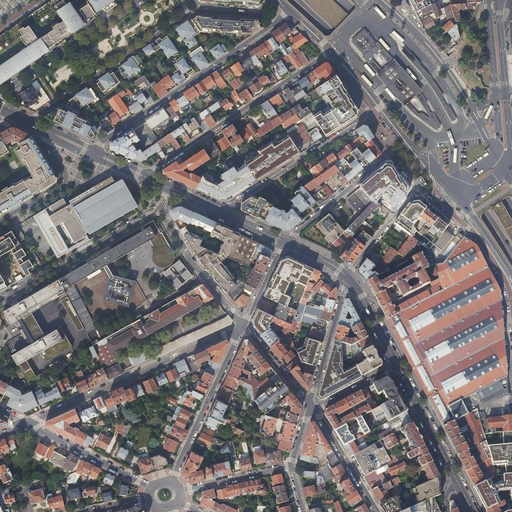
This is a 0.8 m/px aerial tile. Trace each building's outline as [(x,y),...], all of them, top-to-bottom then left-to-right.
[(52,0),(51,0),(0,36),(0,66),(5,63),(6,63),(18,55),(17,54),(29,47),(27,44),(26,44),(20,37),(23,35),(20,30),(24,27),(25,28),(29,26),(39,40),(54,29),(53,27),(59,23),(60,24),(64,21),(58,11),(59,10),(56,5),(52,0)] [(0,83),(46,52),(47,53),(64,41),(62,39),(72,32),(72,33),(85,24),(70,2),(67,4),(63,0),(56,5),(59,10),(58,11),(64,21),(60,24),(59,23),(53,27),(54,29),(39,40),(29,26),(25,28),(24,27),(20,30),(23,35),(20,37),(26,44),(27,44),(29,47),(17,54),(18,55),(6,63),(5,63),(0,66),(0,83)] [(0,0),(0,16),(15,4),(16,2),(16,5),(19,4),(24,0),(0,0)] [(85,0),(88,4),(95,14),(95,13),(104,8),(106,12),(107,12),(107,11),(113,7),(112,6),(110,3),(114,1),(114,0),(85,0)] [(264,0),(197,0),(200,3),(201,3),(201,5),(228,6),(259,9),(263,4),(261,3),(264,0)] [(410,0),(416,12),(420,10),(435,2),(433,0),(410,0)] [(440,9),(437,2),(435,2),(420,10),(423,14),(427,12),(427,13),(429,12),(429,11),(432,10),(432,9),(434,12),(440,9)] [(87,20),(95,14),(88,4),(80,10),(87,20)] [(434,12),(425,17),(426,20),(423,21),(427,29),(435,25),(433,21),(436,20),(435,17),(446,11),(450,21),(451,20),(454,17),(450,4),(440,9),(434,12)] [(460,21),(459,13),(456,13),(455,4),(450,4),(454,17),(456,21),(460,21)] [(258,20),(197,16),(188,22),(187,19),(175,27),(182,38),(183,37),(184,39),(183,40),(184,41),(189,49),(198,43),(193,37),(197,34),(196,32),(200,30),(209,30),(209,31),(250,34),(250,33),(252,33),(254,32),(254,33),(261,28),(259,25),(261,23),(258,20)] [(455,25),(451,20),(450,21),(442,27),(446,31),(446,32),(455,25)] [(279,28),(285,36),(296,29),(290,23),(286,23),(279,28)] [(460,37),(461,35),(460,35),(457,25),(456,23),(455,25),(446,32),(448,34),(449,35),(449,36),(450,39),(449,40),(450,42),(451,43),(460,36),(460,37)] [(285,56),(293,51),(294,50),(291,46),(287,48),(282,41),(286,38),(285,36),(279,28),(276,30),(272,33),(280,43),(278,44),(284,54),(285,56)] [(369,61),(371,60),(373,58),(375,56),(377,55),(378,53),(380,52),(383,50),(377,43),(375,44),(363,30),(361,32),(358,35),(357,36),(354,38),(351,41),(350,42),(362,55),(361,57),(367,63),(369,61)] [(448,34),(446,32),(443,35),(435,42),(438,46),(442,42),(444,41),(445,39),(445,38),(446,38),(446,37),(447,36),(446,36),(447,35),(448,34)] [(273,37),(278,44),(280,43),(272,33),(270,34),(273,37)] [(291,46),(294,50),(297,48),(306,42),(308,40),(301,33),(294,38),(289,42),(291,46)] [(160,37),(156,40),(161,47),(163,51),(173,44),(167,36),(162,40),(160,37)] [(275,47),(278,44),(273,37),(268,40),(273,48),(275,50),(276,49),(275,47)] [(161,47),(156,40),(147,46),(143,49),(147,55),(153,50),(155,52),(161,47)] [(263,43),(269,51),(273,48),(268,40),(263,43)] [(258,47),(263,54),(269,51),(263,43),(258,47)] [(442,51),(449,46),(447,44),(446,43),(444,45),(440,48),(442,51)] [(173,44),(163,51),(168,58),(173,55),(174,56),(179,53),(173,44)] [(215,56),(216,59),(218,57),(225,53),(224,52),(227,49),(223,44),(220,46),(219,44),(209,51),(214,57),(215,56)] [(190,54),(200,69),(205,66),(209,64),(201,52),(204,50),(201,46),(190,54)] [(258,58),(263,54),(258,47),(255,49),(253,51),(258,58)] [(296,56),(299,61),(302,66),(307,63),(306,60),(308,59),(302,51),(300,52),(297,48),(294,50),(293,51),(296,56)] [(451,122),(456,120),(455,118),(450,107),(446,107),(442,99),(442,95),(434,82),(429,76),(425,70),(420,64),(411,53),(410,54),(404,48),(401,51),(422,74),(428,83),(434,91),(451,122)] [(380,52),(378,53),(389,65),(393,61),(383,50),(380,52)] [(260,62),(258,58),(253,51),(247,54),(252,62),(255,60),(258,63),(260,62)] [(282,58),(280,59),(289,71),(290,74),(295,70),(302,66),(299,61),(296,56),(293,51),(285,56),(282,58)] [(127,62),(134,72),(139,69),(137,65),(142,62),(137,54),(134,57),(133,56),(131,57),(128,59),(129,60),(127,62)] [(247,67),(253,63),(252,62),(247,54),(241,59),(247,67)] [(174,64),(178,70),(179,69),(187,64),(185,62),(186,61),(183,56),(176,61),(177,63),(174,64)] [(280,76),(289,71),(280,59),(276,62),(281,69),(277,71),(278,72),(277,72),(280,76)] [(381,71),(371,60),(369,61),(367,63),(377,75),(381,71)] [(419,93),(421,91),(394,60),(393,61),(389,65),(381,71),(377,75),(376,76),(385,85),(394,96),(404,107),(405,106),(407,104),(415,97),(419,93)] [(125,79),(134,72),(127,62),(125,63),(119,67),(122,73),(121,73),(125,79)] [(238,62),(231,67),(236,75),(243,71),(244,72),(245,71),(238,62)] [(326,81),(335,76),(336,75),(333,70),(329,63),(326,62),(320,66),(314,70),(319,77),(320,78),(324,75),(327,79),(325,80),(326,81)] [(187,64),(179,69),(186,79),(190,77),(189,75),(194,72),(190,66),(189,67),(187,64)] [(175,74),(170,77),(175,84),(176,86),(175,84),(179,82),(180,83),(186,79),(179,69),(178,70),(173,73),(175,74)] [(232,75),(233,75),(229,69),(227,70),(222,73),(226,78),(231,75),(232,75)] [(108,73),(104,76),(112,88),(120,82),(112,70),(108,73)] [(306,75),(311,83),(319,77),(314,70),(310,72),(306,75)] [(219,87),(225,83),(217,71),(214,72),(211,75),(219,87)] [(272,83),(276,80),(272,74),(268,77),(267,76),(266,77),(265,75),(262,77),(259,73),(256,75),(260,81),(263,86),(270,81),(272,83)] [(242,79),(245,83),(251,78),(249,74),(242,79)] [(151,85),(150,84),(144,75),(135,81),(140,90),(146,85),(148,87),(151,85)] [(169,75),(161,81),(162,83),(167,89),(174,84),(176,86),(175,84),(170,77),(169,75)] [(215,84),(209,75),(206,78),(201,81),(207,89),(215,84)] [(303,88),(311,83),(306,75),(303,77),(298,81),(301,85),(303,88)] [(112,88),(104,76),(99,79),(95,82),(104,95),(108,92),(108,91),(112,88)] [(312,103),(322,96),(335,88),(339,85),(342,84),(339,79),(337,80),(335,76),(326,81),(307,94),(312,103)] [(241,86),(243,84),(245,83),(242,79),(241,77),(236,80),(241,86)] [(236,89),(241,86),(236,80),(236,79),(231,82),(236,89)] [(162,83),(161,81),(157,84),(155,81),(153,82),(152,81),(151,82),(152,83),(150,84),(151,85),(160,97),(163,95),(168,92),(167,89),(162,83)] [(207,89),(201,81),(199,83),(195,85),(201,94),(207,89)] [(254,93),(263,86),(260,81),(250,88),(254,93)] [(36,91),(42,87),(38,83),(34,85),(32,86),(36,91)] [(247,103),(253,98),(251,95),(247,89),(243,84),(241,86),(236,89),(231,92),(236,99),(237,101),(240,99),(241,99),(243,98),(247,103)] [(335,88),(322,96),(331,109),(325,113),(326,114),(324,115),(321,110),(313,115),(316,120),(320,126),(326,137),(341,127),(357,117),(356,116),(358,110),(342,84),(339,85),(335,88)] [(296,100),(306,93),(303,88),(301,85),(297,87),(295,89),(291,91),(296,100)] [(199,94),(193,86),(189,90),(183,93),(188,101),(190,104),(195,100),(193,98),(199,94)] [(88,90),(87,87),(51,112),(48,117),(48,118),(83,135),(91,139),(92,139),(93,139),(94,138),(95,138),(95,137),(96,136),(96,135),(96,134),(95,133),(104,128),(98,118),(93,110),(91,111),(87,104),(93,101),(97,98),(98,97),(91,88),(88,90)] [(292,102),(296,100),(291,91),(288,87),(284,90),(292,102)] [(29,88),(20,93),(25,102),(27,107),(37,101),(29,88)] [(126,94),(123,89),(116,94),(107,100),(113,108),(115,111),(120,120),(123,123),(132,116),(128,111),(129,111),(120,98),(126,94)] [(146,99),(141,91),(140,92),(141,93),(139,95),(138,94),(136,95),(134,96),(140,104),(147,100),(146,99)] [(140,104),(134,96),(133,93),(130,95),(134,99),(136,101),(130,106),(135,114),(143,109),(140,104)] [(188,101),(183,93),(179,96),(175,99),(181,108),(182,109),(190,104),(188,101)] [(423,108),(429,120),(421,114),(417,114),(407,104),(405,106),(415,116),(436,132),(437,129),(440,128),(433,115),(430,114),(426,107),(426,103),(419,93),(415,97),(423,108)] [(281,98),(278,94),(273,97),(268,100),(271,104),(271,105),(274,103),(275,105),(278,103),(276,102),(281,98)] [(413,95),(409,98),(413,103),(417,104),(417,100),(413,95)] [(222,105),(225,110),(232,105),(230,102),(231,101),(229,97),(221,103),(222,105)] [(208,108),(216,102),(214,98),(205,104),(208,108)] [(181,108),(175,99),(172,101),(169,103),(171,106),(175,112),(178,110),(181,115),(184,112),(182,109),(181,108)] [(221,103),(220,102),(219,100),(216,102),(208,108),(206,109),(207,109),(209,113),(210,114),(222,105),(221,103)] [(271,104),(268,100),(262,105),(264,108),(264,109),(270,118),(274,116),(273,115),(276,113),(273,108),(272,109),(271,106),(272,106),(271,105),(271,104)] [(296,113),(303,109),(299,104),(295,107),(289,110),(293,116),(296,113)] [(175,112),(171,106),(165,110),(173,122),(178,129),(181,126),(184,124),(175,112)] [(283,122),(293,116),(289,110),(286,106),(283,108),(286,112),(283,114),(282,113),(281,114),(282,115),(279,117),(283,122)] [(313,115),(307,106),(303,109),(296,113),(314,142),(315,142),(318,140),(318,139),(322,137),(317,128),(320,126),(316,120),(313,115)] [(165,110),(163,107),(158,111),(153,114),(159,122),(163,120),(165,122),(166,121),(169,125),(173,122),(165,110)] [(268,120),(270,118),(264,109),(262,110),(268,120)] [(120,120),(115,111),(113,113),(107,117),(111,123),(113,125),(120,120)] [(104,128),(111,123),(107,117),(105,113),(98,118),(104,128)] [(314,142),(296,113),(293,116),(283,122),(281,123),(300,153),(307,149),(315,144),(314,142)] [(159,122),(153,114),(144,120),(146,122),(150,128),(159,122)] [(210,127),(216,123),(212,118),(210,115),(205,119),(206,121),(207,123),(210,127)] [(281,123),(283,122),(279,117),(278,115),(277,115),(277,117),(256,131),(257,133),(260,137),(281,123)] [(200,127),(199,124),(194,117),(191,120),(193,122),(188,125),(186,123),(184,124),(181,126),(188,135),(200,127)] [(146,122),(144,120),(140,123),(141,125),(138,128),(136,125),(132,128),(141,141),(141,142),(147,150),(157,143),(159,141),(153,133),(150,128),(146,122)] [(254,135),(257,133),(256,131),(251,123),(244,128),(245,129),(250,136),(253,134),(254,135)] [(286,162),(300,153),(281,123),(260,137),(255,140),(253,141),(256,146),(270,167),(272,171),(286,162)] [(233,147),(243,140),(239,134),(237,136),(234,132),(237,130),(233,124),(227,127),(222,131),(225,136),(227,138),(231,135),(233,138),(229,141),(231,145),(233,147)] [(371,139),(375,136),(372,132),(367,125),(364,124),(355,130),(360,136),(363,133),(363,135),(365,137),(366,137),(368,141),(371,139)] [(187,142),(191,140),(188,135),(181,126),(178,129),(171,133),(175,138),(182,134),(184,134),(185,136),(183,137),(187,142)] [(11,128),(0,134),(5,144),(11,141),(12,142),(13,142),(13,140),(15,140),(17,141),(19,143),(32,136),(15,128),(11,128)] [(133,144),(129,147),(129,146),(132,144),(131,143),(132,142),(132,143),(133,143),(135,142),(135,143),(139,141),(139,142),(141,141),(132,128),(111,143),(111,146),(112,149),(133,159),(147,150),(141,142),(139,143),(143,148),(143,149),(142,150),(141,149),(137,151),(133,144)] [(245,140),(250,136),(245,129),(244,128),(240,130),(242,133),(241,134),(245,140)] [(177,141),(175,138),(171,133),(159,141),(157,143),(160,148),(170,141),(176,149),(180,146),(177,141)] [(0,134),(0,156),(1,156),(0,154),(8,150),(5,144),(0,134)] [(0,213),(2,213),(1,212),(3,211),(3,212),(7,210),(8,211),(24,201),(23,200),(27,198),(32,194),(33,196),(56,182),(57,178),(37,144),(32,136),(19,143),(21,148),(17,151),(32,175),(23,180),(18,184),(17,182),(16,183),(12,185),(0,192),(0,213)] [(222,150),(231,145),(229,141),(227,138),(225,136),(217,142),(222,150)] [(338,145),(333,148),(335,152),(339,158),(340,160),(343,157),(348,154),(353,150),(364,142),(361,137),(353,142),(352,141),(345,146),(346,147),(341,151),(338,145)] [(377,145),(371,139),(368,141),(365,143),(372,151),(377,157),(382,153),(382,152),(377,146),(379,145),(378,144),(377,145)] [(252,142),(238,151),(242,158),(245,162),(250,171),(257,181),(264,177),(272,171),(270,167),(256,146),(253,141),(252,142)] [(221,152),(214,142),(207,146),(214,156),(221,152)] [(374,159),(377,157),(372,151),(365,143),(364,142),(353,150),(348,154),(343,157),(346,161),(353,169),(357,174),(362,169),(363,169),(362,167),(370,161),(371,162),(374,159)] [(160,148),(157,143),(147,150),(133,159),(141,162),(157,151),(162,158),(166,156),(160,148)] [(164,173),(196,188),(201,177),(191,173),(190,173),(190,174),(184,171),(183,169),(188,167),(189,169),(192,170),(200,165),(201,167),(205,164),(204,162),(210,158),(204,149),(183,163),(180,159),(177,161),(164,169),(164,173)] [(322,157),(319,153),(317,154),(315,156),(319,162),(319,163),(322,168),(324,166),(326,169),(330,167),(324,159),(321,161),(320,159),(322,157)] [(334,164),(340,160),(339,158),(337,159),(333,153),(324,159),(330,167),(334,164)] [(346,161),(343,157),(340,160),(334,164),(337,167),(346,161)] [(230,198),(246,188),(242,182),(239,178),(233,167),(227,158),(221,162),(237,187),(227,194),(230,198)] [(242,176),(250,171),(245,162),(242,158),(235,163),(236,164),(235,165),(236,165),(237,167),(242,176)] [(314,179),(315,178),(324,171),(322,168),(319,163),(311,168),(310,166),(311,166),(308,160),(304,163),(307,167),(308,170),(311,168),(315,175),(313,177),(314,179)] [(391,162),(387,162),(381,167),(383,169),(377,174),(381,178),(383,181),(389,176),(391,179),(391,178),(394,181),(399,176),(391,162)] [(337,167),(334,164),(330,167),(326,169),(326,170),(324,171),(315,178),(319,183),(329,177),(328,176),(330,175),(330,176),(338,170),(340,173),(340,176),(338,177),(342,182),(346,178),(345,176),(337,167)] [(239,178),(242,176),(237,167),(236,165),(233,167),(239,178)] [(196,188),(202,191),(213,169),(212,168),(203,174),(201,177),(196,188)] [(357,174),(353,169),(345,176),(346,178),(349,181),(352,178),(357,174)] [(371,174),(368,177),(374,184),(381,178),(377,174),(375,171),(371,174)] [(229,186),(226,183),(221,175),(213,180),(220,192),(229,186)] [(115,183),(112,176),(91,188),(89,189),(86,184),(83,187),(86,191),(84,192),(86,196),(97,215),(104,226),(118,217),(122,215),(138,206),(123,179),(115,183)] [(382,193),(375,200),(380,204),(381,204),(395,189),(397,191),(402,196),(402,197),(407,191),(407,187),(399,176),(394,181),(388,187),(382,193)] [(364,181),(360,184),(361,186),(367,192),(371,188),(375,185),(374,184),(368,177),(364,181)] [(313,196),(323,188),(319,183),(315,178),(314,179),(304,186),(309,191),(313,196)] [(290,230),(302,220),(298,215),(316,200),(313,196),(309,191),(304,186),(303,185),(295,192),(297,195),(292,199),(294,203),(292,205),(293,207),(287,211),(285,211),(272,205),(272,203),(266,200),(266,199),(260,196),(258,199),(252,196),(246,200),(242,203),(241,209),(287,230),(290,230)] [(327,185),(323,187),(329,196),(333,194),(327,185)] [(380,191),(382,193),(388,187),(386,185),(380,191)] [(367,192),(361,186),(346,199),(360,215),(368,208),(374,201),(367,192)] [(371,188),(367,192),(374,201),(375,200),(382,193),(380,191),(378,189),(374,192),(371,188)] [(402,196),(397,191),(388,200),(390,201),(388,203),(394,207),(398,203),(402,197),(402,196)] [(68,206),(63,198),(33,216),(57,258),(68,252),(53,227),(57,225),(69,245),(83,238),(82,235),(84,234),(86,233),(87,235),(104,226),(97,215),(86,196),(84,192),(69,201),(71,204),(68,206)] [(374,201),(368,208),(372,212),(380,204),(375,200),(374,201)] [(419,220),(427,209),(422,205),(419,203),(416,200),(412,200),(408,206),(403,213),(399,218),(403,221),(412,228),(419,220)] [(383,206),(391,212),(394,207),(388,203),(387,205),(385,204),(383,206)] [(382,210),(388,215),(391,212),(383,206),(381,205),(380,206),(383,209),(382,210)] [(190,223),(195,212),(181,206),(177,206),(174,208),(170,210),(170,214),(174,221),(178,219),(189,224),(190,223)] [(368,208),(360,215),(359,216),(364,220),(372,212),(368,208)] [(431,212),(427,209),(419,220),(420,221),(421,220),(426,224),(426,225),(430,228),(439,217),(431,212)] [(216,222),(195,212),(190,223),(192,224),(195,224),(197,226),(196,227),(197,227),(198,225),(200,226),(199,228),(203,230),(204,229),(211,232),(216,222)] [(317,223),(333,243),(339,236),(342,234),(344,231),(329,213),(317,223)] [(364,220),(359,216),(345,231),(352,236),(354,233),(353,231),(359,225),(364,220)] [(443,221),(439,217),(430,228),(424,237),(434,245),(446,230),(449,225),(443,221)] [(157,228),(152,221),(142,227),(141,227),(143,230),(68,274),(61,277),(18,302),(10,307),(3,311),(4,313),(6,317),(4,318),(9,325),(18,320),(22,327),(15,332),(19,339),(16,342),(19,347),(23,345),(24,347),(21,349),(14,353),(12,355),(28,381),(34,378),(27,366),(24,361),(28,359),(54,344),(58,350),(55,352),(58,359),(75,349),(74,347),(73,345),(76,343),(73,339),(70,340),(69,338),(61,342),(55,330),(41,338),(40,336),(36,331),(35,327),(31,322),(30,319),(27,313),(25,311),(57,293),(64,289),(71,303),(79,318),(88,334),(97,329),(80,298),(75,287),(75,288),(73,284),(87,276),(100,268),(103,266),(111,279),(110,280),(113,281),(111,288),(108,287),(106,296),(108,297),(108,299),(118,302),(122,286),(132,289),(133,284),(131,284),(132,281),(114,276),(107,264),(150,240),(155,250),(154,252),(153,253),(153,255),(153,256),(153,258),(153,260),(154,261),(155,263),(156,264),(158,265),(159,266),(161,267),(163,267),(164,267),(166,267),(168,266),(169,265),(170,267),(169,267),(168,269),(168,270),(167,273),(167,275),(167,277),(168,279),(169,281),(170,282),(171,283),(172,284),(173,285),(176,286),(178,286),(180,286),(183,285),(184,285),(185,284),(186,283),(188,281),(188,280),(189,278),(190,276),(190,274),(189,272),(188,269),(187,267),(185,266),(183,264),(181,264),(179,263),(177,263),(174,264),(172,265),(171,264),(172,263),(173,261),(173,259),(174,257),(174,256),(174,254),(173,252),(172,251),(171,249),(169,248),(170,247),(168,246),(167,245),(168,244),(162,233),(160,234),(157,229),(157,228)] [(377,230),(365,221),(362,223),(365,225),(364,226),(372,232),(374,234),(377,230)] [(240,234),(216,222),(211,232),(210,235),(224,241),(218,253),(200,245),(203,238),(189,231),(186,226),(180,230),(191,248),(200,263),(206,269),(220,286),(226,293),(227,292),(235,285),(231,280),(233,278),(234,277),(222,261),(227,257),(231,252),(238,239),(240,234)] [(356,239),(365,246),(368,241),(372,236),(363,230),(356,239)] [(419,242),(423,236),(415,230),(411,236),(419,242)] [(453,236),(446,230),(434,245),(432,247),(440,253),(453,236)] [(0,291),(7,287),(0,274),(0,255),(11,249),(26,276),(30,274),(28,269),(33,266),(29,259),(24,262),(21,258),(26,255),(22,248),(17,251),(14,247),(20,244),(12,231),(0,237),(0,291)] [(345,231),(344,231),(342,234),(351,240),(353,237),(352,236),(345,231)] [(69,245),(72,250),(87,241),(84,234),(82,235),(83,238),(69,245)] [(246,236),(240,234),(238,239),(231,252),(227,257),(235,261),(236,260),(249,267),(251,261),(255,254),(260,243),(248,237),(246,236)] [(342,253),(340,256),(348,263),(351,263),(359,253),(365,246),(356,239),(355,238),(352,242),(354,244),(348,251),(347,249),(349,247),(349,246),(339,236),(333,243),(332,243),(342,253)] [(419,242),(411,236),(406,242),(413,247),(414,248),(419,242)] [(464,237),(461,241),(443,264),(435,265),(439,279),(443,290),(398,313),(387,319),(443,427),(468,413),(461,400),(463,399),(470,395),(475,393),(476,392),(499,381),(504,390),(508,388),(507,377),(505,356),(502,319),(500,291),(496,285),(488,267),(478,249),(477,247),(464,237)] [(413,247),(406,242),(402,247),(408,252),(413,247)] [(271,248),(260,243),(255,254),(258,255),(256,260),(257,260),(256,263),(253,269),(263,273),(273,252),(271,248)] [(376,247),(374,250),(380,255),(383,252),(376,247)] [(408,252),(402,247),(397,253),(398,253),(404,258),(408,252)] [(398,253),(397,253),(391,248),(383,257),(390,263),(395,256),(396,257),(398,253)] [(435,265),(431,249),(429,250),(422,254),(429,267),(432,266),(435,265)] [(370,255),(366,260),(374,267),(377,269),(382,273),(384,270),(390,263),(383,257),(380,261),(371,254),(370,255)] [(422,254),(415,257),(412,259),(415,265),(380,283),(376,277),(366,282),(375,296),(393,286),(397,284),(424,270),(429,267),(422,254)] [(314,269),(303,263),(285,255),(282,256),(275,270),(264,295),(279,303),(288,307),(296,311),(300,303),(302,297),(304,291),(308,282),(310,279),(314,269)] [(358,274),(366,282),(376,277),(383,274),(382,273),(377,269),(376,270),(377,271),(376,273),(374,272),(373,271),(372,272),(371,271),(374,267),(366,260),(358,270),(358,274)] [(100,268),(87,276),(89,279),(101,272),(100,268)] [(256,289),(263,273),(253,269),(246,284),(253,287),(256,289)] [(321,272),(314,269),(310,279),(311,280),(311,278),(317,281),(322,272),(321,272)] [(403,297),(430,283),(424,270),(397,284),(403,297)] [(326,283),(322,279),(312,289),(316,293),(321,288),(326,283)] [(443,290),(439,279),(436,280),(430,283),(403,297),(406,302),(395,308),(394,305),(392,306),(391,304),(381,308),(387,319),(398,313),(443,290)] [(235,285),(227,292),(237,305),(239,307),(244,307),(253,287),(246,284),(239,281),(235,285)] [(313,284),(308,282),(304,291),(309,292),(313,284)] [(336,287),(336,286),(333,290),(326,283),(321,288),(327,293),(324,297),(335,300),(337,291),(336,287)] [(207,290),(202,284),(176,299),(93,345),(99,358),(101,363),(106,361),(110,369),(105,371),(109,379),(123,373),(119,364),(118,365),(113,353),(212,298),(212,296),(207,290)] [(127,304),(132,289),(122,286),(118,302),(127,304)] [(375,296),(381,308),(391,304),(391,303),(388,298),(389,297),(389,296),(388,296),(386,294),(394,289),(393,286),(375,296)] [(72,321),(79,318),(71,303),(64,289),(57,293),(72,321)] [(304,291),(302,297),(300,303),(305,305),(310,293),(309,292),(304,291)] [(332,309),(335,300),(324,297),(323,297),(322,299),(325,300),(327,301),(325,306),(332,309)] [(265,311),(269,313),(273,305),(261,300),(257,308),(265,311)] [(337,326),(347,328),(348,327),(352,327),(352,328),(361,323),(349,300),(345,300),(337,326)] [(296,311),(288,307),(279,303),(273,315),(275,316),(291,323),(293,320),(296,311)] [(305,305),(300,303),(296,311),(302,313),(304,309),(307,310),(309,306),(308,305),(305,305)] [(308,304),(308,305),(309,306),(323,310),(331,312),(332,309),(325,306),(321,304),(320,306),(310,303),(309,304),(308,304)] [(271,325),(270,324),(268,325),(263,320),(264,319),(261,317),(262,314),(263,315),(265,311),(257,308),(252,321),(252,324),(256,330),(260,334),(270,326),(271,325)] [(329,321),(331,312),(323,310),(322,316),(321,317),(319,316),(319,318),(329,321)] [(302,313),(296,311),(293,320),(297,321),(306,324),(308,319),(318,322),(327,325),(329,321),(319,318),(302,313)] [(232,320),(228,315),(225,318),(154,350),(157,357),(231,324),(232,320)] [(288,331),(291,323),(275,316),(272,321),(270,324),(271,325),(273,323),(274,322),(283,326),(285,326),(285,328),(284,328),(282,330),(283,332),(281,333),(280,332),(278,333),(277,332),(276,333),(270,326),(260,334),(265,340),(270,346),(278,339),(284,334),(288,331)] [(317,327),(318,322),(308,319),(306,324),(312,325),(317,327)] [(297,321),(293,320),(291,323),(288,331),(296,333),(298,328),(295,328),(297,321)] [(368,337),(361,323),(352,328),(350,329),(351,330),(352,330),(355,336),(356,335),(357,336),(358,337),(355,338),(351,339),(344,337),(345,335),(347,336),(349,329),(347,328),(337,326),(333,340),(341,342),(351,346),(358,342),(368,337)] [(323,339),(326,329),(317,327),(312,325),(309,335),(323,339)] [(293,342),(288,331),(284,334),(289,344),(293,342)] [(320,351),(323,341),(310,337),(310,339),(312,340),(309,348),(320,351)] [(371,343),(368,337),(358,342),(362,348),(371,343)] [(212,360),(219,363),(229,342),(227,339),(206,349),(210,356),(213,354),(213,353),(214,353),(215,354),(216,354),(215,355),(214,356),(212,360)] [(244,358),(246,356),(247,356),(256,349),(248,339),(244,340),(233,364),(244,369),(245,368),(243,367),(244,358)] [(288,351),(278,339),(270,346),(280,358),(283,356),(288,351)] [(341,342),(333,340),(330,351),(337,353),(341,342)] [(362,348),(358,342),(351,346),(352,353),(352,358),(356,355),(373,347),(371,343),(362,348)] [(99,358),(93,345),(89,347),(93,356),(94,358),(96,357),(99,362),(98,362),(99,365),(102,364),(101,363),(99,358)] [(381,362),(373,347),(356,355),(352,358),(354,362),(357,360),(357,362),(360,360),(361,363),(356,365),(361,376),(380,366),(381,362)] [(196,360),(200,368),(202,366),(200,363),(203,361),(205,360),(206,360),(207,359),(208,360),(210,359),(211,358),(210,356),(206,349),(194,354),(196,360)] [(257,368),(266,361),(261,355),(256,349),(247,356),(257,368)] [(154,358),(150,350),(131,358),(135,367),(154,358)] [(290,350),(288,351),(283,356),(288,362),(295,356),(290,350)] [(337,353),(330,351),(327,360),(335,362),(336,359),(339,360),(339,357),(336,356),(337,353)] [(315,365),(318,356),(309,353),(306,362),(315,365)] [(194,354),(187,357),(190,364),(196,360),(194,354)] [(301,361),(299,356),(287,367),(290,370),(298,364),(301,361)] [(184,358),(173,364),(175,368),(179,377),(190,373),(184,358)] [(354,362),(352,358),(347,364),(349,367),(355,364),(354,362)] [(205,371),(214,375),(219,363),(212,360),(211,359),(208,363),(211,364),(208,369),(206,368),(205,371)] [(254,400),(280,379),(276,374),(269,380),(267,378),(259,384),(253,375),(256,373),(255,371),(257,369),(262,374),(271,367),(266,361),(257,368),(252,372),(250,373),(252,385),(254,400)] [(313,374),(315,365),(306,362),(303,371),(304,372),(313,374)] [(342,368),(326,363),(324,371),(333,374),(334,372),(340,374),(341,373),(342,368)] [(250,373),(252,372),(244,369),(233,364),(228,374),(252,385),(250,373)] [(309,387),(313,374),(304,372),(304,373),(302,373),(298,369),(300,368),(300,369),(301,368),(299,366),(298,364),(290,370),(293,374),(305,388),(309,387)] [(4,394),(0,402),(26,415),(27,411),(39,405),(28,382),(19,367),(15,374),(12,380),(9,384),(4,394)] [(96,385),(109,379),(105,371),(103,367),(97,370),(98,373),(96,374),(96,373),(92,375),(92,376),(96,385)] [(166,372),(170,381),(179,377),(175,368),(166,372)] [(200,381),(209,385),(214,375),(205,371),(203,370),(202,371),(204,372),(201,379),(198,377),(197,379),(200,381)] [(85,379),(81,371),(77,372),(80,378),(83,379),(81,381),(76,384),(80,392),(89,388),(85,379)] [(352,384),(359,380),(355,371),(348,375),(347,373),(346,374),(347,375),(352,384)] [(46,376),(44,372),(36,377),(38,381),(46,376)] [(159,382),(160,385),(168,381),(164,373),(160,375),(160,374),(156,376),(156,377),(159,382)] [(331,375),(324,373),(321,383),(327,389),(330,379),(331,375)] [(252,385),(228,374),(223,386),(233,391),(236,385),(235,384),(236,383),(237,382),(238,383),(248,388),(248,389),(246,394),(247,395),(250,396),(252,396),(251,399),(254,400),(252,385)] [(339,382),(337,378),(337,377),(331,375),(330,379),(334,385),(339,382)] [(352,384),(347,375),(344,377),(343,375),(337,378),(339,382),(343,389),(352,384)] [(89,388),(96,385),(92,376),(85,379),(89,388)] [(156,384),(159,382),(156,377),(153,378),(144,382),(149,392),(150,392),(151,393),(157,390),(156,389),(158,388),(156,384)] [(388,402),(399,397),(390,379),(386,377),(367,387),(368,388),(369,388),(371,391),(375,390),(378,395),(383,392),(386,399),(387,399),(388,400),(387,400),(388,402)] [(66,378),(58,382),(62,391),(70,388),(71,388),(72,388),(72,387),(71,386),(72,386),(70,381),(68,382),(66,378)] [(0,391),(4,394),(9,384),(0,379),(0,391)] [(279,402),(291,392),(286,386),(280,379),(254,400),(258,404),(258,408),(262,409),(265,413),(268,410),(272,407),(279,402)] [(197,389),(196,392),(201,393),(202,391),(205,393),(209,385),(200,381),(196,388),(197,389)] [(506,395),(504,390),(499,381),(476,392),(475,393),(483,407),(490,403),(504,396),(506,395)] [(343,389),(339,382),(334,385),(327,389),(333,394),(343,389)] [(132,387),(137,397),(145,394),(140,383),(132,387)] [(327,389),(321,383),(316,399),(317,400),(319,402),(333,394),(327,389)] [(183,385),(167,401),(171,403),(176,397),(177,398),(188,388),(183,385)] [(123,386),(110,392),(112,397),(115,404),(121,401),(128,398),(125,391),(123,386)] [(223,386),(219,394),(225,397),(224,399),(229,401),(234,391),(233,391),(223,386)] [(57,387),(52,389),(53,390),(56,397),(57,398),(60,397),(61,398),(62,397),(61,396),(62,396),(57,387)] [(129,400),(137,397),(132,387),(125,391),(128,398),(129,400)] [(371,411),(377,408),(374,402),(373,402),(365,389),(360,391),(365,400),(368,405),(371,411)] [(56,397),(53,390),(44,394),(48,401),(56,397)] [(194,396),(202,400),(204,395),(201,393),(196,392),(193,390),(192,392),(187,390),(186,392),(189,394),(188,396),(184,394),(180,402),(190,406),(194,396)] [(365,400),(360,391),(345,399),(350,409),(365,400)] [(44,394),(43,392),(36,395),(40,405),(48,401),(44,394)] [(291,406),(289,412),(299,415),(301,407),(301,403),(297,398),(291,392),(279,402),(280,404),(282,405),(287,401),(291,406)] [(101,396),(94,400),(97,408),(104,404),(101,396)] [(112,397),(104,400),(107,408),(115,405),(115,404),(112,397)] [(399,397),(388,402),(377,408),(371,411),(361,417),(369,432),(387,422),(407,411),(406,411),(405,412),(403,407),(404,406),(404,405),(401,405),(398,398),(399,397)] [(128,398),(121,401),(124,408),(131,405),(129,400),(128,398)] [(209,415),(220,420),(225,423),(227,419),(223,417),(223,415),(228,404),(216,399),(209,415)] [(255,412),(254,400),(251,399),(250,399),(247,406),(248,410),(255,413),(255,412)] [(350,409),(345,399),(333,406),(338,415),(346,411),(346,412),(347,412),(347,410),(350,409)] [(361,417),(371,411),(368,405),(353,413),(356,419),(361,417)] [(94,406),(86,409),(91,418),(98,415),(94,406)] [(338,415),(333,406),(326,410),(324,413),(330,424),(335,431),(344,426),(341,419),(338,415)] [(299,415),(289,412),(287,412),(285,418),(279,416),(281,410),(275,408),(272,407),(268,410),(271,411),(270,415),(277,418),(283,419),(297,424),(299,415)] [(75,408),(46,421),(46,425),(74,440),(82,424),(75,408)] [(183,408),(179,416),(187,420),(191,412),(183,408)] [(91,418),(86,409),(79,412),(83,421),(91,418)] [(468,413),(443,427),(458,456),(469,450),(462,436),(458,429),(468,424),(475,421),(472,414),(478,412),(477,409),(468,413)] [(407,411),(387,422),(393,433),(400,430),(412,423),(407,411)] [(352,421),(356,419),(353,413),(341,419),(344,426),(346,425),(349,423),(352,421)] [(179,416),(174,414),(172,418),(168,416),(166,420),(170,422),(172,419),(177,421),(175,424),(184,428),(187,420),(179,416)] [(272,434),(277,418),(270,415),(265,414),(264,417),(265,419),(263,427),(260,428),(260,431),(272,434)] [(209,415),(205,424),(210,427),(209,428),(215,431),(220,420),(209,415)] [(511,415),(510,416),(507,416),(504,416),(502,416),(502,417),(488,418),(489,428),(503,427),(503,432),(511,431),(511,415)] [(369,432),(361,417),(356,419),(358,423),(357,423),(364,435),(369,432)] [(486,441),(484,433),(480,420),(479,418),(478,418),(479,424),(477,424),(470,428),(471,431),(475,447),(486,441)] [(292,440),(297,424),(283,419),(282,424),(284,425),(282,433),(279,432),(278,436),(282,437),(292,440)] [(317,458),(317,460),(332,451),(316,425),(314,421),(310,422),(301,453),(314,457),(317,458)] [(387,422),(369,432),(364,435),(361,436),(358,438),(355,440),(344,446),(348,452),(350,456),(354,454),(368,447),(364,441),(376,434),(380,440),(383,439),(393,433),(387,422)] [(424,445),(412,423),(400,430),(401,433),(402,433),(404,432),(411,447),(410,448),(410,449),(411,452),(424,445)] [(82,424),(74,440),(83,444),(88,435),(82,431),(84,428),(86,425),(89,426),(93,426),(93,425),(90,424),(82,424)] [(175,424),(174,427),(170,426),(167,432),(184,440),(188,430),(184,428),(175,424)] [(126,425),(123,432),(127,434),(131,426),(126,425)] [(346,425),(344,426),(335,431),(340,439),(344,446),(355,440),(352,435),(351,436),(346,428),(347,427),(346,425)] [(201,431),(213,437),(215,432),(203,427),(201,431)] [(201,431),(197,441),(209,447),(212,441),(213,437),(201,431)] [(239,435),(228,444),(229,450),(233,449),(232,447),(236,446),(236,445),(239,444),(238,442),(242,441),(242,440),(245,439),(245,438),(243,431),(239,435)] [(474,447),(475,447),(471,431),(462,436),(469,450),(474,447)] [(511,431),(503,432),(502,432),(503,445),(511,443),(511,431)] [(112,439),(101,433),(95,444),(106,450),(112,439)] [(398,444),(393,433),(383,439),(388,449),(398,444)] [(88,435),(83,444),(88,447),(93,438),(88,435)] [(4,458),(4,459),(11,456),(10,452),(17,448),(11,437),(0,442),(0,449),(2,454),(2,455),(4,458)] [(178,443),(166,437),(165,438),(168,439),(164,447),(174,452),(178,443)] [(289,451),(292,440),(282,437),(281,440),(280,440),(278,448),(280,448),(289,451)] [(41,440),(37,438),(35,443),(34,442),(30,450),(34,453),(39,443),(41,440)] [(483,448),(488,446),(486,441),(475,447),(474,447),(482,463),(491,458),(490,455),(488,456),(487,454),(486,455),(485,452),(483,448)] [(39,443),(34,453),(37,454),(35,458),(39,460),(41,456),(44,458),(49,448),(39,443)] [(511,443),(503,445),(488,446),(489,450),(490,455),(491,458),(492,462),(493,464),(496,464),(496,465),(505,465),(511,464),(511,443)] [(228,444),(221,449),(222,453),(229,451),(229,450),(228,444)] [(378,450),(374,444),(368,447),(354,454),(366,475),(368,474),(375,470),(376,470),(368,456),(378,450)] [(56,447),(52,445),(46,456),(50,458),(53,453),(54,452),(56,447)] [(432,461),(424,445),(411,452),(408,453),(405,455),(405,457),(407,456),(409,460),(418,455),(418,456),(419,458),(415,460),(417,462),(419,461),(421,466),(432,461)] [(124,460),(129,450),(125,448),(125,449),(120,446),(116,455),(124,460)] [(482,463),(474,447),(469,450),(477,466),(479,464),(482,463)] [(264,454),(263,448),(261,449),(262,450),(254,452),(256,463),(266,461),(264,454)] [(287,455),(289,451),(280,448),(279,451),(275,452),(275,451),(273,451),(271,451),(274,463),(282,461),(280,452),(287,455)] [(138,453),(140,460),(141,460),(140,459),(141,457),(150,455),(148,450),(138,453)] [(469,450),(458,456),(466,471),(477,466),(469,450)] [(209,459),(199,454),(192,451),(182,472),(191,482),(213,477),(211,466),(208,467),(208,466),(206,467),(205,468),(205,469),(196,471),(195,469),(196,467),(198,467),(202,458),(210,462),(209,459)] [(266,465),(274,463),(271,451),(269,451),(268,453),(264,454),(266,461),(266,465)] [(317,460),(321,472),(324,482),(333,477),(344,470),(340,464),(332,469),(324,457),(332,451),(317,460)] [(337,459),(332,451),(324,457),(332,469),(340,464),(337,459)] [(50,458),(49,461),(62,468),(63,466),(67,458),(54,452),(53,453),(50,458)] [(301,453),(299,459),(310,462),(311,458),(314,459),(314,457),(301,453)] [(67,458),(63,466),(72,471),(74,467),(75,468),(75,467),(78,462),(77,462),(78,459),(79,460),(79,459),(69,454),(67,458)] [(149,469),(154,468),(150,457),(150,455),(141,457),(140,459),(141,460),(140,460),(139,462),(142,472),(149,470),(149,469)] [(150,457),(154,468),(168,464),(167,458),(159,455),(150,457)] [(239,460),(241,471),(252,468),(249,458),(239,460)] [(490,478),(496,475),(493,464),(492,462),(491,458),(482,463),(479,464),(480,467),(484,466),(490,478)] [(69,475),(66,483),(75,484),(80,476),(86,463),(82,461),(76,472),(69,475)] [(211,466),(213,477),(232,473),(229,461),(219,463),(218,462),(217,462),(217,463),(210,465),(211,466)] [(440,476),(432,461),(421,466),(419,467),(420,470),(422,468),(423,471),(424,470),(427,474),(425,475),(429,481),(434,479),(440,476)] [(403,462),(396,466),(401,476),(406,474),(404,470),(406,469),(405,466),(404,464),(403,462)] [(86,463),(80,476),(82,476),(83,473),(89,476),(94,467),(86,463)] [(0,466),(0,475),(0,476),(10,472),(8,469),(6,470),(4,465),(0,466)] [(386,465),(376,470),(375,470),(377,475),(382,472),(385,471),(387,467),(386,465)] [(401,476),(396,466),(389,470),(390,472),(391,474),(392,476),(394,474),(396,478),(398,477),(401,476)] [(477,466),(466,471),(474,487),(485,481),(477,466)] [(100,470),(94,467),(89,476),(90,476),(96,479),(100,470)] [(344,470),(333,477),(337,484),(348,477),(344,470)] [(321,472),(304,471),(303,476),(317,477),(317,484),(320,483),(324,482),(321,472)] [(10,472),(0,476),(4,484),(13,479),(10,472)] [(384,477),(382,472),(377,475),(370,478),(365,481),(367,484),(368,485),(377,481),(384,477)] [(511,473),(506,474),(503,475),(504,481),(500,482),(492,485),(489,479),(485,481),(474,487),(481,501),(486,510),(501,502),(496,493),(499,491),(500,491),(506,491),(506,489),(510,489),(511,490),(511,500),(511,499),(511,473)] [(115,478),(107,474),(103,482),(111,486),(115,478)] [(281,474),(271,477),(272,482),(271,483),(272,486),(284,483),(281,474)] [(440,478),(440,476),(434,479),(429,481),(415,488),(416,491),(418,495),(415,496),(419,504),(429,499),(433,498),(437,496),(441,494),(441,493),(441,491),(440,483),(440,480),(440,478)] [(341,493),(343,497),(345,496),(356,490),(352,484),(348,477),(337,484),(336,484),(337,487),(340,485),(341,487),(342,486),(344,488),(342,489),(343,490),(345,489),(345,491),(341,493)] [(387,483),(384,477),(377,481),(380,486),(382,485),(387,483)] [(400,482),(398,477),(396,478),(390,481),(392,487),(396,486),(398,485),(397,484),(400,482)] [(259,479),(254,481),(256,491),(257,495),(261,494),(261,495),(266,494),(265,488),(263,488),(263,487),(263,486),(263,483),(260,484),(259,479)] [(244,483),(246,493),(246,494),(256,491),(254,481),(244,483)] [(380,486),(377,481),(368,485),(371,490),(378,487),(380,486)] [(390,481),(387,483),(382,485),(385,491),(381,493),(378,487),(371,490),(376,498),(379,504),(390,499),(386,491),(392,487),(390,481)] [(238,484),(240,495),(246,493),(244,483),(238,484)] [(320,483),(317,484),(303,487),(305,496),(322,492),(320,483)] [(232,486),(234,496),(240,495),(238,484),(232,486)] [(120,490),(119,495),(126,496),(127,493),(129,493),(129,487),(120,485),(120,490)] [(275,491),(276,496),(286,493),(284,485),(273,488),(273,491),(275,491)] [(226,489),(228,498),(234,496),(232,486),(226,487),(226,489)] [(392,498),(400,495),(399,492),(396,486),(392,487),(394,490),(388,493),(392,498)] [(86,489),(84,490),(84,493),(83,493),(84,498),(88,497),(88,496),(96,494),(94,487),(85,489),(86,489)] [(6,502),(6,504),(16,502),(14,493),(10,494),(10,493),(8,488),(1,492),(3,503),(6,502)] [(69,500),(82,497),(79,488),(67,491),(69,500)] [(217,489),(213,490),(215,499),(217,498),(218,497),(219,500),(228,498),(226,489),(218,491),(217,489)] [(42,490),(29,493),(32,505),(45,501),(42,490)] [(46,495),(50,510),(55,508),(55,509),(63,507),(63,509),(65,508),(61,490),(57,491),(56,493),(57,497),(52,498),(51,494),(46,495)] [(213,490),(202,492),(201,505),(211,510),(215,502),(212,501),(212,499),(215,499),(213,490)] [(351,506),(361,499),(359,496),(356,490),(345,496),(351,506)] [(102,494),(104,503),(113,500),(111,492),(102,494)] [(286,493),(276,496),(277,501),(276,501),(277,504),(288,501),(286,493)] [(346,511),(350,510),(342,497),(333,503),(336,511),(346,511)] [(439,511),(433,498),(429,499),(419,504),(400,511),(439,511)] [(501,502),(486,510),(486,511),(505,511),(507,511),(504,506),(505,504),(504,501),(501,502)] [(215,502),(211,510),(213,511),(224,511),(227,506),(224,504),(222,506),(215,502)] [(365,511),(368,511),(366,506),(364,503),(353,510),(354,511),(350,511),(350,510),(346,511),(365,511)]
